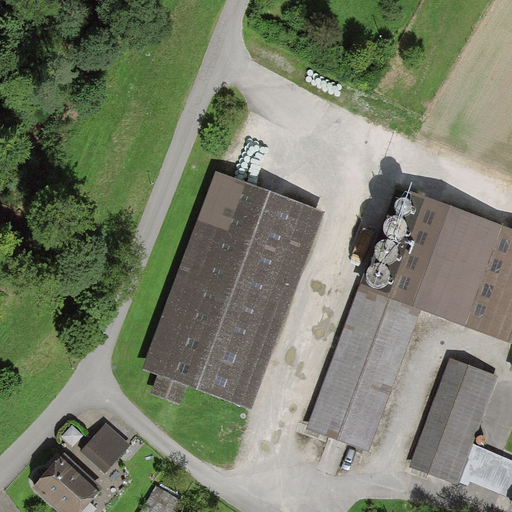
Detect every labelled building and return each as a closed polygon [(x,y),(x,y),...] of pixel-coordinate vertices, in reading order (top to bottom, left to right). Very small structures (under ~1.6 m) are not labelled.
[(331,212),(220,172),(147,371),(258,412),(331,212)] [(511,227),(403,188),(315,431),(376,453),(426,315),(511,346),(511,227)] [(501,377),(458,361),(415,471),(511,508),(511,462),(474,447),(501,377)] [(155,396),(183,406),(189,391),(161,381),(155,396)] [(135,449),(108,430),(89,457),(116,477),(135,449)] [(70,455),(42,487),(70,511),(100,511),(115,495),(70,455)] [(160,488),(147,511),(181,511),(187,502),(160,488)]
